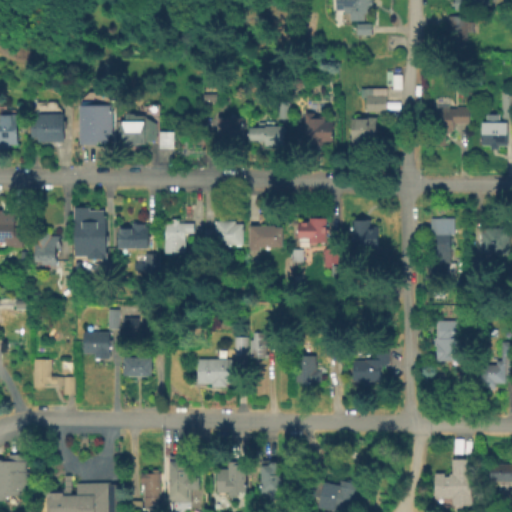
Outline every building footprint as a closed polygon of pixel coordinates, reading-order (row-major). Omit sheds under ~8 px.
[(374,0),(374,8),(374,20),(355,20),(355,8),(340,8),(340,0),(374,0)] [(482,0),(482,7),(470,7),(470,10),(455,10),(455,0),(482,0)] [(475,22),(475,32),(470,32),(469,46),(448,46),(449,16),(470,16),(470,22),(475,22)] [(375,36),(359,36),(359,25),(375,25),(375,36)] [(511,80),(511,89),(503,89),(503,80),(511,80)] [(389,88),(389,111),(369,111),(369,98),(363,98),(363,88),(389,88)] [(511,93),(511,119),(502,119),(502,93),(511,93)] [(291,119),(281,119),(280,97),(290,97),(291,119)] [(66,102),(67,140),(42,140),(42,138),(35,138),(34,116),(41,117),(41,102),(66,102)] [(114,104),(115,141),(99,142),(99,144),(82,144),(82,105),(114,104)] [(472,110),(471,126),(458,126),(457,134),(453,134),(454,136),(450,136),(449,138),(447,138),(447,148),(433,148),(434,108),(472,110)] [(136,111),(138,113),(147,112),(160,120),(160,138),(149,139),(149,143),(126,144),(125,130),(122,130),(122,119),(125,119),(125,116),(128,116),(129,111),(136,111)] [(337,120),(336,140),(327,140),(327,144),(306,143),(306,111),(318,111),(319,115),(328,115),(328,120),(337,120)] [(22,119),(23,143),(14,143),(14,148),(3,148),(3,143),(1,143),(0,128),(0,112),(24,112),(24,119),(22,119)] [(246,114),(246,140),(221,141),(221,114),(246,114)] [(379,115),(378,140),(371,140),(371,143),(353,143),(354,115),(379,115)] [(286,124),(286,144),(268,144),(268,140),(262,141),(262,138),(252,138),(252,126),(268,126),(268,124),(286,124)] [(508,125),(508,148),(500,148),(500,152),(491,151),(491,149),(483,148),(483,125),(508,125)] [(173,147),(173,131),(159,131),(159,146),(173,147)] [(75,255),(75,208),(92,208),(92,218),(108,218),(109,255),(75,255)] [(19,218),(19,226),(27,227),(26,245),(15,245),(15,240),(0,239),(0,215),(12,215),(12,218),(19,218)] [(327,218),(327,242),(310,242),(310,235),(299,236),(300,220),(310,220),(310,217),(327,218)] [(456,264),(457,279),(432,279),(431,219),(455,219),(455,235),(451,235),(451,264),(456,264)] [(370,220),(370,228),(380,227),(380,251),(354,251),(353,228),(356,228),(356,220),(370,220)] [(147,222),(147,225),(150,225),(150,248),(121,247),(121,227),(135,227),(135,221),(147,222)] [(181,225),(195,225),(195,235),(187,235),(186,255),(166,255),(166,226),(173,226),(174,221),(181,221),(181,225)] [(238,222),(238,225),(245,225),(245,246),(206,246),(206,230),(218,231),(218,222),(238,222)] [(283,227),(283,247),(260,246),(260,250),(251,251),(251,225),(276,226),(276,227),(283,227)] [(510,228),(509,255),(481,254),(482,232),(485,232),(485,227),(510,228)] [(60,247),(60,264),(45,264),(45,260),(39,260),(39,232),(55,232),(54,234),(63,234),(63,247),(60,247)] [(202,255),(191,255),(191,242),(202,242),(202,255)] [(304,248),(305,261),(294,262),(294,249),(304,248)] [(342,248),(342,265),(333,265),(333,268),(326,268),(326,254),(324,254),(324,250),(326,251),(325,248),(342,248)] [(161,256),(161,272),(152,272),(152,256),(161,256)] [(483,261),(483,279),(472,279),(472,261),(483,261)] [(29,308),(17,308),(17,300),(29,300),(29,308)] [(119,310),(119,329),(108,329),(107,310),(119,310)] [(462,354),(436,355),(437,314),(462,314),(462,354)] [(140,318),(139,333),(123,333),(124,317),(140,318)] [(112,355),(112,360),(97,360),(97,355),(86,355),(86,331),(112,331),(112,355)] [(269,354),(269,359),(251,359),(252,334),(268,334),(267,354),(269,354)] [(248,337),(247,355),(234,355),(234,337),(248,337)] [(511,342),(511,375),(506,375),(506,384),(496,384),(496,388),(480,388),(481,366),(488,366),(488,357),(502,357),(502,342),(511,342)] [(340,356),(328,357),(328,344),(340,343),(340,356)] [(389,348),(389,364),(381,364),(381,381),(370,381),(370,384),(364,384),(364,381),(354,381),(354,360),(373,360),(373,348),(389,348)] [(321,371),(321,382),(296,382),(296,356),(315,356),(315,371),(321,371)] [(151,357),(151,375),(122,375),(122,357),(151,357)] [(233,375),(233,384),(226,384),(226,388),(211,387),(211,385),(197,384),(197,359),(233,360),(233,363),(237,364),(237,375),(233,375)] [(74,377),(74,396),(62,396),(62,388),(56,388),(56,386),(44,386),(44,389),(33,388),(33,360),(51,360),(51,377),(74,377)] [(25,452),(25,470),(27,470),(27,489),(18,489),(17,499),(0,499),(0,457),(7,457),(7,453),(25,452)] [(186,456),(186,466),(199,466),(199,488),(191,488),(191,502),(170,502),(169,455),(186,456)] [(283,458),(283,469),(289,469),(289,493),(279,493),(279,497),(269,497),(269,493),(260,493),(260,464),(268,464),(268,458),(283,458)] [(471,459),(471,505),(450,506),(450,498),(434,498),(434,473),(444,473),(444,476),(448,476),(448,473),(451,474),(451,459),(471,459)] [(243,460),(244,493),(236,493),(236,498),(227,498),(227,493),(216,493),(216,469),(225,469),(225,460),(243,460)] [(511,487),(511,503),(510,503),(510,499),(499,499),(499,482),(490,481),(490,464),(511,464),(511,482),(511,487)] [(159,468),(159,472),(160,472),(162,507),(158,507),(158,511),(127,511),(127,499),(142,499),(142,507),(145,507),(144,483),(141,484),(140,472),(152,472),(152,468),(159,468)] [(325,480),(350,487),(351,483),(358,486),(356,495),(358,495),(356,505),(354,504),(352,511),(334,511),(335,510),(320,506),(322,497),(303,492),(309,470),(327,475),(325,480)] [(71,474),(70,489),(75,489),(75,482),(110,481),(110,483),(119,482),(119,486),(119,511),(44,511),(44,487),(63,486),(63,473),(71,474)]
